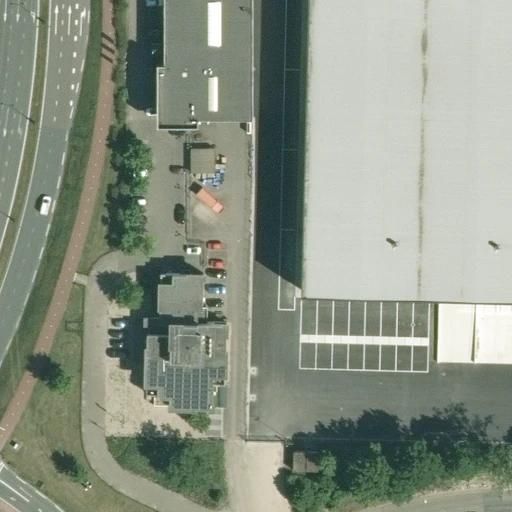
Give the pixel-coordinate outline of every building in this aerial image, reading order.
[(164,0),(164,62),(157,62),(157,74),(157,124),(188,124),(198,124),(198,117),(253,117),(252,0),(164,0)] [(511,0),(308,0),(301,291),(511,295),(511,0)] [(190,273),(172,273),(160,272),(159,333),(147,332),(145,393),(170,394),(169,406),(182,406),(193,406),(213,407),(213,383),(225,383),(227,322),(203,321),(204,274),(190,273)] [(305,451),(294,451),(293,470),(305,470),(305,451)] [(318,470),(318,451),(307,451),(306,470),(318,470)]
